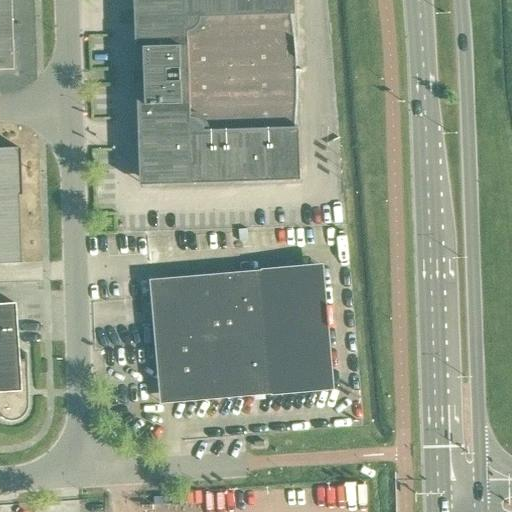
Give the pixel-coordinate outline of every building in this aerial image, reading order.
[(0,0),(0,74),(15,76),(11,38),(12,38),(12,36),(10,36),(9,0),(0,0)] [(134,0),(141,185),(302,181),(300,127),(295,128),(296,122),(296,112),(297,99),(297,93),(297,82),(297,74),(297,67),(296,55),(296,48),(295,42),(294,30),(293,25),(291,15),(297,15),(296,0),(134,0)] [(0,264),(19,263),(16,196),(19,195),(17,148),(0,148),(0,264)] [(207,339),(213,400),(272,395),(271,393),(330,388),(324,323),(329,323),(328,311),(324,312),(320,268),(261,273),(261,271),(150,280),(156,343),(207,339)] [(0,303),(0,418),(2,419),(4,420),(7,421),(10,421),(12,421),(14,420),(17,419),(20,417),(21,416),(22,415),(23,413),(24,412),(25,410),(25,408),(26,407),(26,405),(24,353),(23,353),(23,360),(16,360),(13,303),(0,303)]
